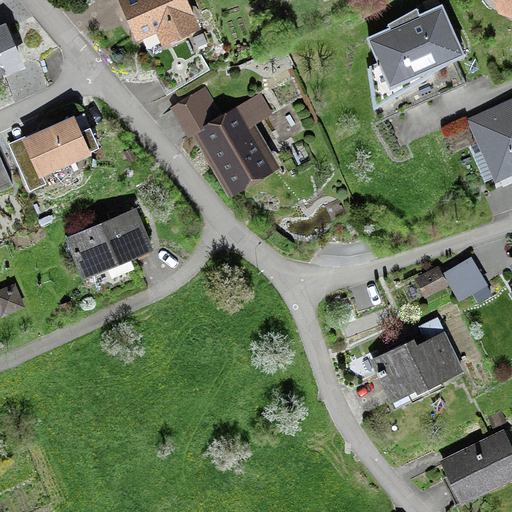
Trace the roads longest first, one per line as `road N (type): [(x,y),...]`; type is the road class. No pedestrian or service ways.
road 1 (residential): [(415,511),(339,415),(282,270)]
road 2 (residential): [(0,365),(177,280),(232,227)]
road 3 (residential): [(282,270),(344,275),(511,225)]
road 4 (residential): [(232,227),(100,79)]
